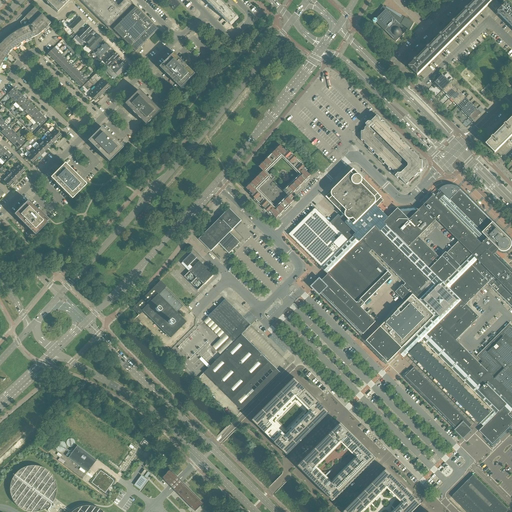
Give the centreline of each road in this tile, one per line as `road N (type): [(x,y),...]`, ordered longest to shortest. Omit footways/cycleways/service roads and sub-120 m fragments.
road 1 (primary): [(291,21),(59,296)]
road 2 (unclassified): [(270,235),(353,153),(398,198),(421,187)]
road 3 (primary): [(85,322),(216,182)]
road 4 (primary): [(53,350),(145,405),(200,458)]
road 5 (primary): [(213,447),(85,322)]
road 6 (tertiary): [(458,150),(337,26)]
road 7 (tertiary): [(321,48),(354,68),(445,164)]
road 8 (primary): [(216,182),(321,48)]
road 9 (residential): [(141,73),(76,8),(54,17),(36,0)]
road 10 (residential): [(417,91),(489,21),(511,42)]
